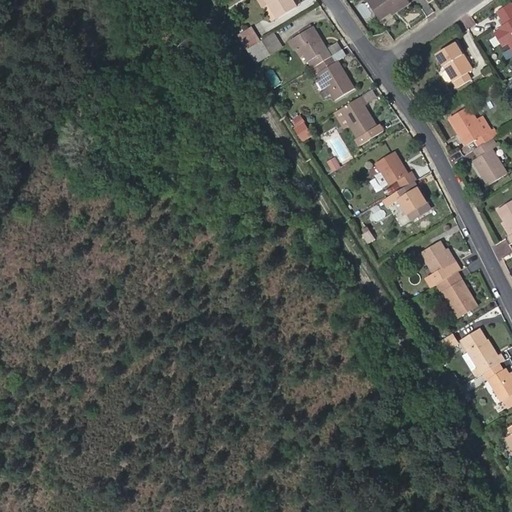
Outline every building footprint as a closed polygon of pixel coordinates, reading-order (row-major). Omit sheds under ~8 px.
[(278,17),(298,5),(294,0),(267,0),(268,2),(278,17)] [(402,8),(410,3),(407,0),(369,0),(382,18),(392,12),(401,6),(402,8)] [(511,44),(511,3),(499,11),(507,24),(502,28),(503,30),(496,35),(504,47),(511,42),(511,44)] [(392,12),(393,14),(402,8),(401,6),(392,12)] [(247,50),(261,41),(252,26),(238,35),(247,50)] [(308,61),(313,58),(317,64),(332,55),(315,27),(291,41),(296,50),(301,48),(304,54),(308,61)] [(469,72),(474,68),(458,42),(438,54),(458,87),(472,78),(469,72)] [(257,61),(265,56),(258,45),(250,50),(257,61)] [(296,50),(300,57),(304,54),(301,48),(296,50)] [(339,61),(344,58),(339,51),(332,55),(337,63),(339,61)] [(335,99),(355,88),(339,61),(337,63),(332,55),(317,64),(312,67),(318,76),(321,75),(322,77),(329,88),(335,99)] [(316,81),(323,92),(329,88),(322,77),(316,81)] [(381,122),(378,124),(366,105),(368,103),(363,95),(342,109),(350,122),(358,137),(368,131),(372,138),(386,130),(381,122)] [(486,133),(479,120),(470,106),(450,119),(459,133),(466,145),(475,140),(479,147),(494,138),(499,135),(495,128),(491,130),(486,133)] [(336,112),(344,126),(350,122),(342,109),(336,112)] [(491,130),(484,118),(479,120),(486,133),(491,130)] [(305,123),(296,128),(300,135),(309,129),(305,123)] [(303,140),(312,135),(309,129),(300,135),(303,140)] [(361,145),(372,138),(368,131),(358,137),(357,138),(361,145)] [(454,136),(461,148),(466,145),(459,133),(454,136)] [(341,136),(329,142),(337,156),(329,161),(333,168),(353,158),(341,136)] [(488,185),(509,172),(495,148),(499,145),(494,138),(479,147),(484,154),(479,157),(474,161),(488,185)] [(479,147),(475,150),(479,157),(484,154),(479,147)] [(411,171),(408,173),(395,152),(377,163),(390,183),(399,179),(404,188),(414,182),(417,180),(411,171)] [(412,220),(431,208),(414,182),(404,188),(396,193),(412,220)] [(511,200),(498,210),(506,223),(511,233),(511,234),(510,236),(511,238),(511,200)] [(453,261),(446,250),(441,241),(422,252),(435,274),(427,279),(432,286),(437,283),(458,270),(463,267),(457,259),(456,259),(453,261)] [(456,259),(449,248),(446,250),(453,261),(456,259)] [(459,316),(478,305),(458,270),(437,283),(443,292),(445,292),(459,316)] [(494,351),(496,349),(490,339),(488,340),(481,329),(462,341),(470,354),(478,367),(472,371),(476,377),(484,372),(500,362),(494,351)] [(445,350),(455,344),(450,335),(440,341),(445,350)] [(500,362),(505,359),(502,353),(500,355),(496,349),(494,351),(500,362)] [(470,354),(464,357),(472,371),(478,367),(470,354)] [(511,393),(511,375),(511,374),(508,368),(504,370),(500,362),(484,372),(501,400),(504,399),(511,393)]
